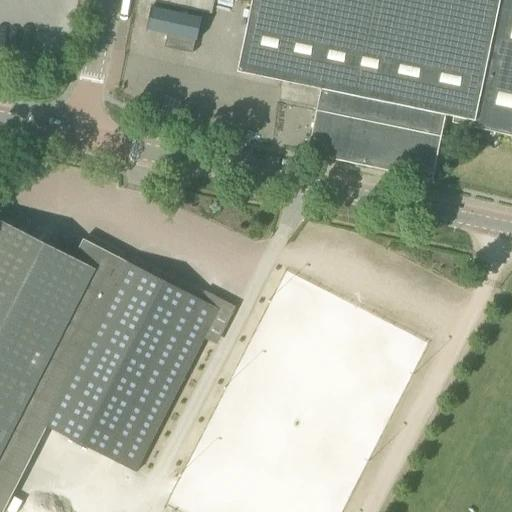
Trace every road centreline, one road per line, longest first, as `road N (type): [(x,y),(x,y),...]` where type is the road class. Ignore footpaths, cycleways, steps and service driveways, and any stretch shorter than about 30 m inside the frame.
road 1 (tertiary): [(80,138),(511,229)]
road 2 (residential): [(80,138),(108,0)]
